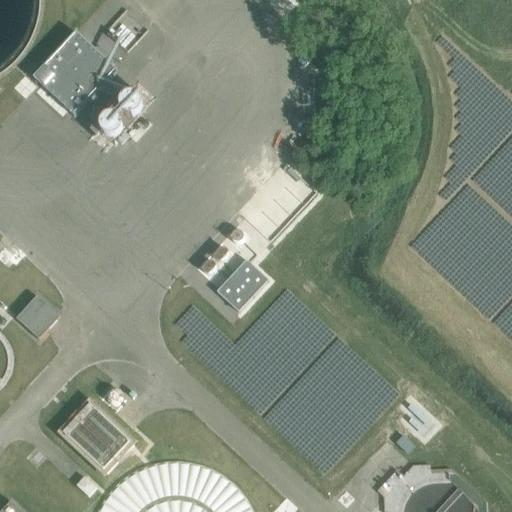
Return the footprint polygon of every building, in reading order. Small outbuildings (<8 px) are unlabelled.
[(132,0),(159,25),(181,0),(132,0)] [(110,37),(132,58),(153,36),(131,14),(110,37)] [(34,80),(76,119),(118,72),(76,33),(34,80)] [(217,294),(239,315),(270,282),(248,262),(217,294)] [(37,298),(17,320),(39,341),(60,318),(37,298)] [(136,440),(88,395),(55,431),(103,475),(136,440)] [(403,440),(395,449),(407,460),(414,451),(403,440)] [(396,472),(370,497),(384,511),(476,511),(425,459),(404,479),(396,472)]
